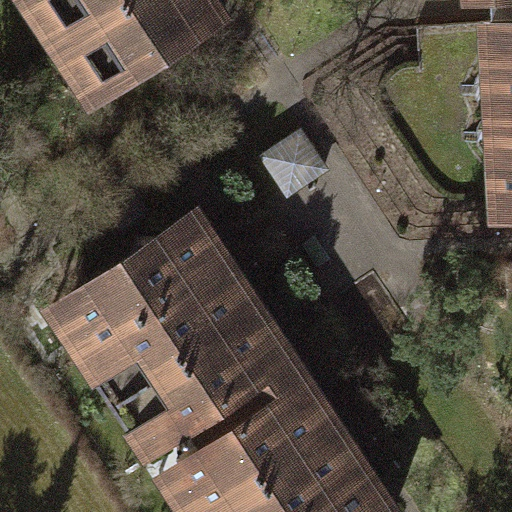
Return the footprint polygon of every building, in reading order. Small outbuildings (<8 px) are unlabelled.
[(28,0),(26,2),(64,59),(152,0),(28,0)] [(152,0),(64,59),(102,116),(131,96),(148,104),(160,77),(230,31),(226,25),(221,27),(215,17),(217,0),(152,0)] [(511,32),(500,33),(503,78),(511,77),(511,187),(510,187),(511,215),(511,32)] [(206,215),(61,311),(159,460),(191,440),(197,449),(295,385),(286,371),(282,374),(278,369),(281,353),(244,298),(232,298),(226,291),(247,277),(206,215)] [(172,479),(193,511),(402,511),(375,471),(355,485),(350,477),(355,467),(319,410),(303,407),(299,401),(304,398),(295,385),(197,449),(203,459),(172,479)]
